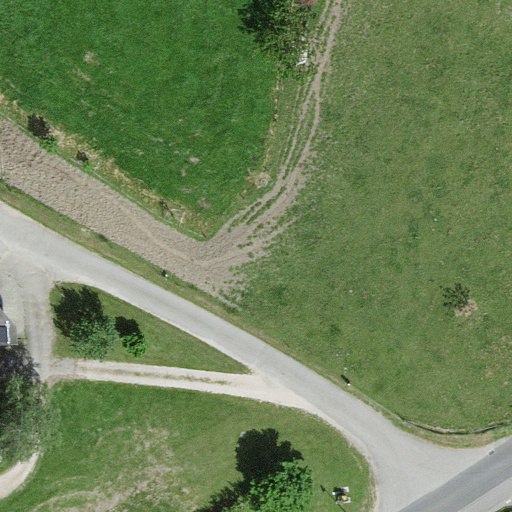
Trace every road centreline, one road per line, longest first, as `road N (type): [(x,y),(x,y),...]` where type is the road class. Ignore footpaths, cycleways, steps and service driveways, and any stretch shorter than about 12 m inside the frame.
road 1 (residential): [(457,502),(303,384),(0,219)]
road 2 (unknown): [(0,358),(203,365),(303,384)]
